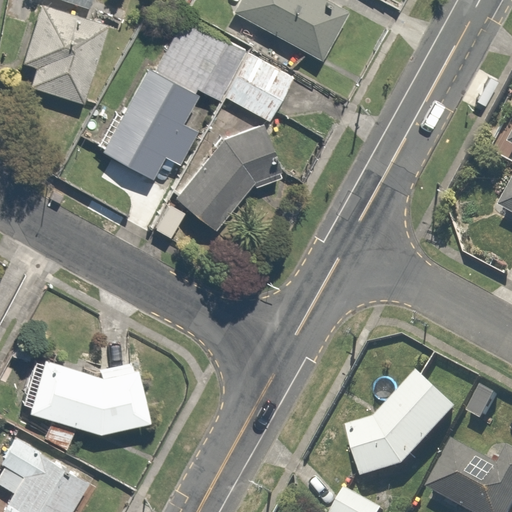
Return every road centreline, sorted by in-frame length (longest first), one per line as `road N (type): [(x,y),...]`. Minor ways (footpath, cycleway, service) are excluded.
road 1 (residential): [(282,360),(0,199)]
road 2 (residential): [(480,0),(348,243)]
road 3 (residential): [(511,336),(348,243)]
road 4 (residential): [(282,360),(198,511)]
road 5 (residential): [(348,243),(282,360)]
